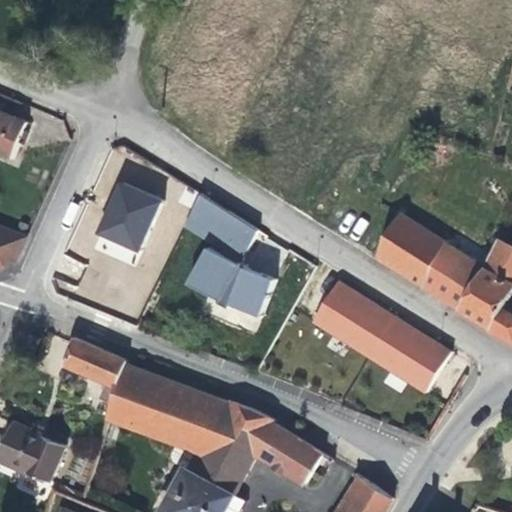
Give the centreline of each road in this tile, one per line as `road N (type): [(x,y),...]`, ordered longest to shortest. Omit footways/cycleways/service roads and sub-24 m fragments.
road 1 (residential): [(101,105),(511,363)]
road 2 (residential): [(427,477),(288,406),(21,296)]
road 3 (residential): [(21,296),(101,105)]
road 4 (secondary): [(427,477),(448,442),(500,388),(511,386)]
